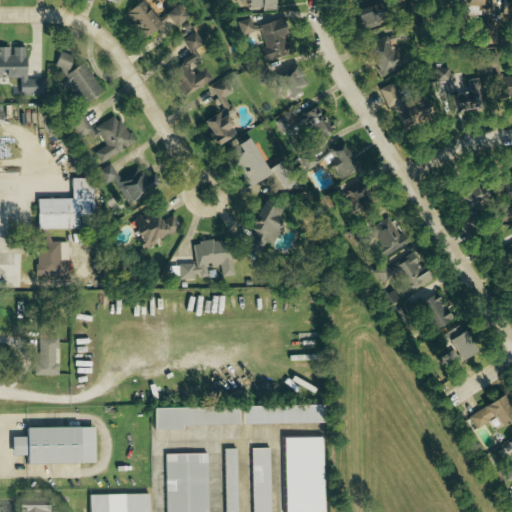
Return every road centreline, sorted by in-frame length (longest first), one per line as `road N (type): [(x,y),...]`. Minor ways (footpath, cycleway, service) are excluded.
road 1 (residential): [(315,0),(326,47),(511,329)]
road 2 (residential): [(0,14),(63,15),(99,32),(206,193)]
